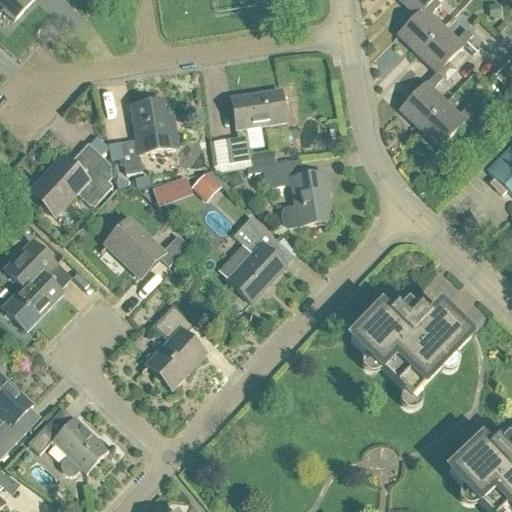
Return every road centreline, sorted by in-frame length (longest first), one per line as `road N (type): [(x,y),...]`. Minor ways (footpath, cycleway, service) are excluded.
road 1 (residential): [(169,461),(403,216)]
road 2 (residential): [(153,66),(345,34)]
road 3 (residential): [(403,216),(371,167),(345,34)]
road 4 (residential): [(169,461),(75,354),(103,322)]
road 5 (residential): [(21,120),(60,80),(153,66)]
road 6 (residential): [(511,312),(403,216)]
